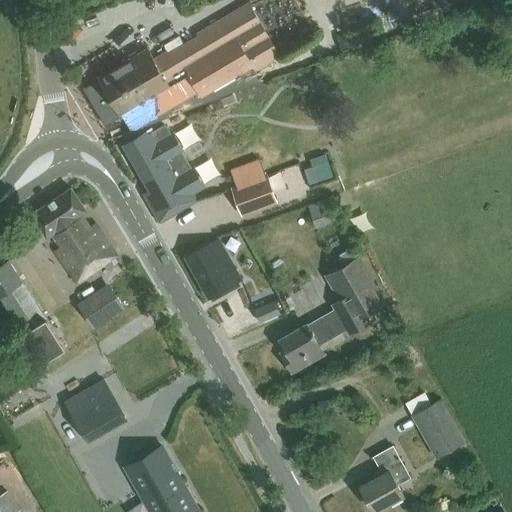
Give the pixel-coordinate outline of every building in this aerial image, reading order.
[(210,55),(185,69),(202,98),(250,69),(253,72),(281,55),(249,1),(196,32),(197,35),(210,55)] [(336,37),(342,52),(378,38),(372,24),(371,24),(336,37)] [(147,47),(97,75),(99,79),(120,115),(121,117),(136,108),(145,124),(156,119),(164,117),(184,109),(177,97),(188,91),(178,73),(185,69),(210,55),(197,35),(168,52),(167,49),(153,57),(147,47)] [(120,115),(99,79),(83,88),(105,124),(120,115)] [(168,132),(164,124),(147,134),(145,130),(122,144),(149,190),(143,193),(160,221),(196,200),(191,191),(202,185),(191,165),(189,166),(180,152),(182,150),(170,130),(168,132)] [(307,168),(312,184),(334,176),(329,161),(307,168)] [(231,189),(242,215),(279,202),(268,174),(231,189)] [(57,251),(77,282),(117,254),(97,224),(91,228),(83,215),(88,211),(72,187),(32,214),(47,237),(53,233),(63,247),(57,251)] [(315,227),(335,221),(328,197),(307,203),(315,227)] [(332,247),(340,242),(336,235),(328,240),(332,247)] [(211,299),(222,292),(220,290),(240,278),(217,238),(185,257),(208,297),(210,296),(211,299)] [(360,256),(328,276),(342,299),(333,304),(338,311),(351,334),(366,326),(373,322),(367,312),(386,300),(360,256)] [(65,346),(8,259),(0,264),(0,299),(33,350),(35,348),(43,360),(65,346)] [(101,306),(95,296),(80,306),(93,327),(124,306),(118,296),(101,306)] [(260,321),(279,313),(274,300),(255,308),(260,321)] [(311,359),(323,352),(319,344),(335,335),(325,318),(309,327),(307,324),(281,339),(287,349),(281,352),(293,373),(312,362),(311,359)] [(125,416),(104,379),(66,401),(87,438),(125,416)] [(436,456),(463,440),(440,400),(413,415),(436,456)] [(394,505),(404,499),(395,484),(410,476),(393,445),(373,456),(382,472),(361,484),(375,509),(391,500),(394,505)] [(172,474),(157,448),(126,466),(152,511),(164,511),(170,509),(171,511),(190,511),(197,509),(176,472),(172,474)] [(0,511),(15,511),(20,509),(9,492),(0,497),(0,511)] [(456,511),(455,511),(481,511),(477,502),(456,511)]
